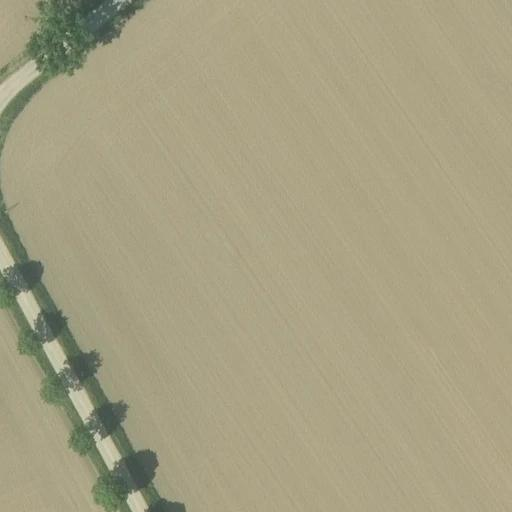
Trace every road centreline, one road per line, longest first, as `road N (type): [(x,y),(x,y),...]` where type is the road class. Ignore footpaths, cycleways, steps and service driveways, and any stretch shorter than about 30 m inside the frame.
road 1 (unclassified): [(0,249),(141,511)]
road 2 (unclassified): [(127,0),(0,104)]
